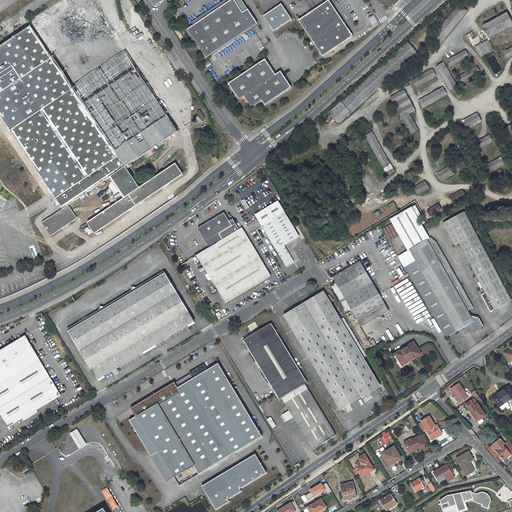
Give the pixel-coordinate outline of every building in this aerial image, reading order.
[(0,124),(13,145),(12,130),(59,207),(107,177),(111,184),(104,188),(112,201),(126,193),(133,205),(181,175),(174,163),(136,186),(125,169),(128,167),(126,163),(174,134),(91,0),(63,0),(27,23),(22,15),(23,15),(20,10),(2,22),(11,37),(0,43),(0,124)] [(233,0),(230,0),(187,29),(206,58),(257,23),(247,9),(242,12),(233,0)] [(328,2),(298,22),(322,57),(352,37),(328,2)] [(292,20),(281,4),(263,17),(274,32),(292,20)] [(430,33),(428,37),(438,45),(466,12),(458,5),(433,35),(430,33)] [(511,23),(506,13),(483,26),(489,38),(511,25),(511,23)] [(131,25),(137,22),(133,15),(128,18),(131,25)] [(466,35),(473,48),(478,46),(471,33),(466,35)] [(488,40),(481,44),(487,53),(493,50),(488,40)] [(330,112),(340,123),(417,53),(407,42),(330,112)] [(511,47),(503,52),(505,56),(504,57),(505,59),(511,55),(511,47)] [(448,64),(450,67),(468,57),(465,51),(449,60),(450,63),(448,64)] [(172,67),(172,54),(155,55),(155,67),(172,67)] [(265,59),(228,84),(239,100),(244,97),(251,107),(262,100),(265,105),(291,87),(281,71),(275,75),(265,59)] [(443,63),(437,67),(449,90),(456,86),(443,63)] [(476,67),(459,77),(462,83),(480,73),(476,67)] [(432,70),(412,81),(416,87),(435,76),(432,70)] [(442,88),(419,101),(423,108),(446,95),(442,88)] [(404,90),(390,98),(410,133),(417,130),(409,114),(414,111),(410,104),(411,104),(404,90)] [(201,121),(205,119),(199,110),(195,112),(201,121)] [(476,113),(462,121),(466,129),(481,121),(476,113)] [(372,133),(365,136),(368,141),(375,137),(372,133)] [(488,136),(475,143),(478,149),(492,142),(488,136)] [(368,141),(371,145),(377,142),(375,137),(368,141)] [(341,149),(335,152),(338,158),(344,155),(341,149)] [(500,158),(486,165),(490,172),(504,165),(500,158)] [(389,162),(382,166),(388,175),(394,172),(389,162)] [(449,167),(438,174),(442,180),(452,174),(449,167)] [(359,181),(353,184),(359,194),(364,191),(359,181)] [(511,181),(502,187),(505,194),(511,189),(511,181)] [(425,182),(413,188),(417,195),(428,188),(425,182)] [(307,187),(298,193),(301,199),(311,193),(307,187)] [(462,190),(451,197),(455,202),(465,196),(462,190)] [(243,199),(240,201),(246,208),(248,206),(243,199)] [(262,226),(286,266),(294,261),(284,245),(299,236),(284,212),(278,201),(255,215),(262,226)] [(121,202),(86,223),(91,232),(127,211),(121,202)] [(68,205),(40,221),(48,235),(76,219),(68,205)] [(438,205),(427,211),(430,216),(441,210),(438,205)] [(224,212),(198,227),(209,247),(196,255),(225,303),(270,276),(242,228),(239,230),(235,223),(232,218),(229,221),(224,212)] [(459,243),(485,293),(484,293),(493,310),(494,310),(511,301),(504,288),(506,287),(505,284),(503,285),(475,234),(463,213),(443,224),(455,245),(459,243)] [(325,218),(316,224),(318,228),(328,223),(325,218)] [(29,233),(27,223),(19,224),(21,235),(29,233)] [(401,235),(394,223),(382,229),(389,242),(401,235)] [(10,240),(12,247),(10,248),(13,257),(22,254),(16,237),(10,240)] [(409,250),(449,321),(447,322),(454,333),(467,326),(471,333),(478,329),(468,311),(473,308),(451,269),(433,237),(427,240),(409,250)] [(389,311),(359,261),(332,277),(335,283),(331,286),(345,309),(349,307),(361,327),(389,311)] [(67,329),(68,331),(165,273),(164,271),(67,329)] [(165,273),(68,331),(98,380),(194,322),(165,273)] [(325,293),(284,317),(339,408),(379,384),(331,302),(333,301),(329,295),(327,296),(325,293)] [(23,321),(8,330),(12,337),(27,328),(23,321)] [(306,382),(271,323),(243,340),(257,364),(259,367),(279,399),(281,397),(313,449),(336,436),(304,383),(306,382)] [(61,396),(25,336),(0,351),(0,414),(7,427),(61,396)] [(413,343),(395,354),(401,363),(410,358),(411,359),(420,354),(413,343)] [(174,382),(130,408),(135,416),(129,420),(151,456),(159,451),(174,477),(194,465),(199,474),(262,436),(218,363),(207,370),(204,364),(189,373),(190,374),(192,377),(177,386),(175,383),(174,382)] [(190,374),(175,383),(177,386),(192,377),(190,374)] [(451,389),(455,395),(460,402),(468,397),(459,383),(451,389)] [(493,399),(501,410),(511,401),(511,399),(511,398),(511,397),(511,390),(508,386),(501,391),(502,393),(493,399)] [(465,405),(477,421),(485,416),(477,404),(474,406),(471,401),(465,405)] [(271,428),(275,426),(271,417),(266,419),(271,428)] [(425,429),(432,440),(436,437),(435,436),(441,432),(437,425),(435,426),(429,417),(421,422),(417,424),(422,431),(425,429)] [(86,444),(77,429),(69,433),(79,449),(86,444)] [(387,431),(377,437),(382,445),(392,440),(387,431)] [(418,437),(405,444),(409,452),(417,447),(418,449),(423,445),(427,443),(422,435),(418,437)] [(495,450),(504,460),(511,454),(510,453),(511,451),(511,445),(508,440),(504,443),(500,439),(492,445),(496,449),(495,450)] [(381,453),(388,466),(400,459),(393,446),(381,453)] [(457,459),(466,475),(474,471),(467,460),(471,457),(468,452),(456,459),(457,459)] [(364,453),(358,457),(360,460),(356,462),(358,465),(355,467),(360,476),(367,472),(368,472),(373,469),(364,453)] [(255,454),(202,486),(216,510),(229,501),(228,499),(241,491),(240,488),(266,472),(255,454)] [(32,472),(28,465),(21,469),(23,473),(24,472),(26,476),(32,472)] [(447,466),(434,474),(439,482),(452,474),(447,466)] [(410,484),(415,493),(425,487),(419,479),(410,484)] [(320,482),(308,489),(312,497),(325,490),(320,482)] [(340,486),(344,500),(350,498),(349,496),(355,495),(352,482),(340,486)] [(431,492),(435,490),(430,482),(427,484),(431,492)] [(100,490),(108,504),(111,503),(114,508),(117,506),(107,487),(100,490)] [(470,491),(447,496),(440,501),(443,511),(458,511),(466,509),(464,502),(472,499),(473,499),(489,506),(491,502),(490,499),(489,496),(486,493),(483,492),(481,492),(477,494),(475,494),(471,492),(470,491)] [(390,494),(380,501),(386,511),(396,504),(390,494)] [(473,499),(472,499),(472,501),(482,505),(482,506),(488,509),(489,506),(473,499)] [(317,511),(325,507),(321,500),(308,508),(310,511),(317,511)]
